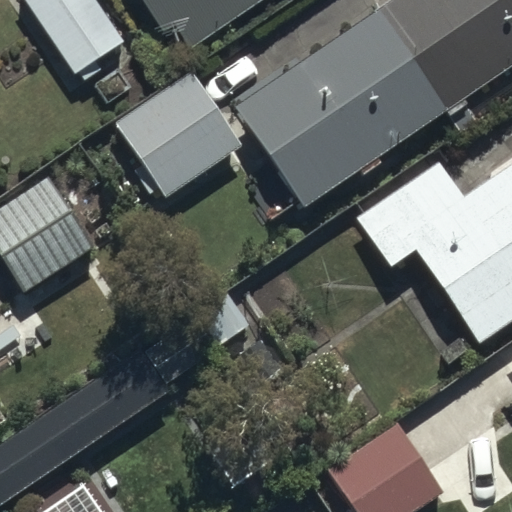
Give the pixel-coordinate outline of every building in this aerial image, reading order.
[(24,0),(76,75),(127,40),(99,0),(24,0)] [(155,0),(185,43),(248,0),(155,0)] [(511,0),(371,0),(223,101),(294,205),(511,57),(511,0)] [(109,121),(159,195),(240,140),(190,66),(109,121)] [(382,258),(409,240),(475,337),(511,312),(511,148),(454,188),(433,156),(350,212),(382,258)] [(0,201),(0,261),(23,296),(95,247),(44,172),(0,201)] [(0,503),(166,391),(134,345),(0,435),(0,503)] [(511,395),(511,357),(495,370),(511,395)] [(322,473),(349,511),(427,511),(450,497),(398,421),(322,473)]
